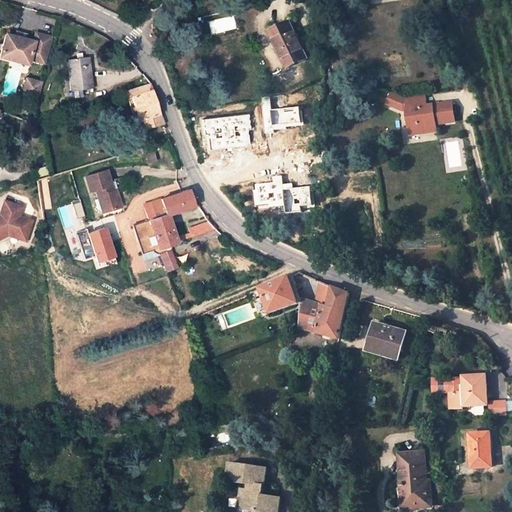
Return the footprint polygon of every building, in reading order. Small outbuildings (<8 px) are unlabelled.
[(289,25),(271,33),(288,69),(306,60),(289,25)] [(0,46),(0,55),(26,62),(28,57),(42,60),(49,34),(34,30),(32,39),(3,32),(0,46)] [(89,57),(66,60),(71,92),(93,88),(89,57)] [(24,77),(19,95),(38,99),(42,81),(24,77)] [(144,130),(164,124),(162,119),(151,84),(150,83),(126,91),(128,99),(131,98),(137,120),(140,119),(144,130)] [(411,110),(409,100),(407,100),(390,94),(386,104),(403,112),(407,111),(411,110)] [(453,102),(439,104),(439,106),(430,107),(429,104),(428,96),(409,100),(411,110),(407,111),(412,137),(440,132),(439,125),(456,121),(453,102)] [(156,160),(151,146),(144,148),(148,162),(156,160)] [(106,170),(85,176),(90,192),(95,190),(102,212),(121,207),(116,190),(113,191),(106,170)] [(165,215),(167,214),(198,205),(195,201),(193,202),(189,190),(160,199),(165,215)] [(176,241),(175,238),(167,214),(165,215),(160,199),(143,204),(149,220),(132,225),(142,253),(158,248),(160,252),(170,248),(169,244),(176,241)] [(21,202),(2,200),(1,208),(4,208),(3,214),(0,215),(0,239),(7,235),(15,236),(16,230),(27,231),(29,214),(19,212),(21,202)] [(187,226),(191,237),(217,229),(214,226),(212,223),(208,219),(187,226)] [(16,230),(15,236),(26,238),(27,231),(16,230)] [(160,252),(163,259),(171,255),(173,255),(170,248),(160,252)] [(171,255),(163,259),(167,268),(175,265),(171,255)] [(272,315),(301,303),(290,277),(262,289),(272,315)] [(302,329),(340,340),(351,294),(344,291),(334,287),(330,307),(305,299),(305,302),(302,329)] [(398,359),(406,331),(374,322),(366,350),(398,359)] [(488,404),(488,402),(486,374),(464,375),(465,390),(465,405),(488,404)] [(464,375),(435,376),(436,391),(451,391),(465,390),(464,375)] [(465,390),(451,391),(451,406),(465,405),(465,390)] [(507,400),(488,402),(488,404),(489,416),(508,415),(507,400)] [(186,428),(172,430),(174,437),(187,434),(186,428)] [(489,432),(468,434),(472,468),(493,466),(489,432)] [(427,481),(424,452),(402,454),(406,508),(429,506),(428,500),(431,500),(430,481),(427,481)] [(268,469),(230,463),(227,481),(248,485),(244,511),(252,511),(278,511),(281,499),(263,496),(268,469)]
